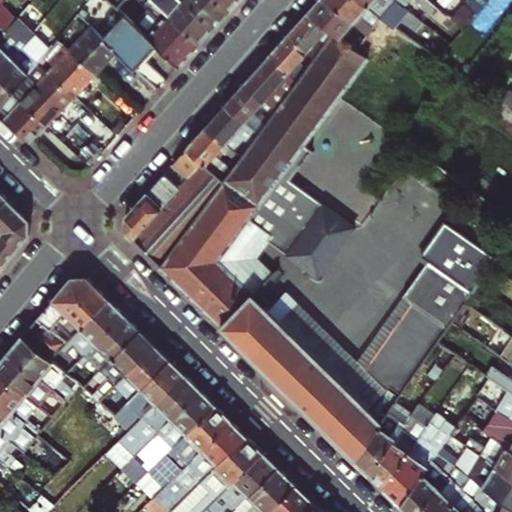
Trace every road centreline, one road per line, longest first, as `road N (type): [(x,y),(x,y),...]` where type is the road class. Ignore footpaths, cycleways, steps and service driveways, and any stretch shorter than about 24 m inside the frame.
road 1 (residential): [(72,225),(358,511)]
road 2 (residential): [(276,0),(72,225)]
